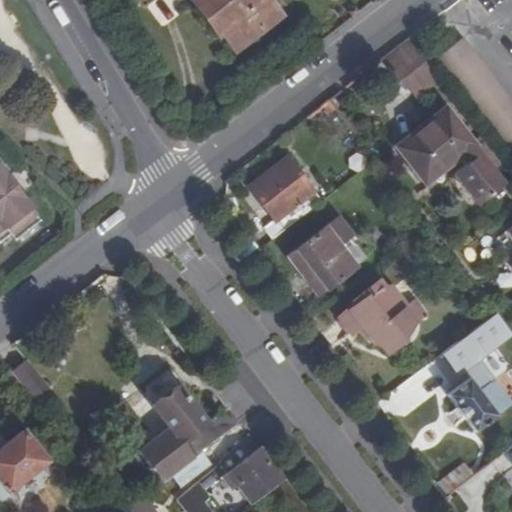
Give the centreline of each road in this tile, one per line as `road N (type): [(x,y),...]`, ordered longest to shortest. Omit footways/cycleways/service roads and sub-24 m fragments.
road 1 (residential): [(385,511),(172,235),(167,195)]
road 2 (tertiary): [(415,0),(167,195)]
road 3 (residential): [(167,195),(152,150),(62,0)]
road 4 (tertiary): [(167,195),(0,324)]
